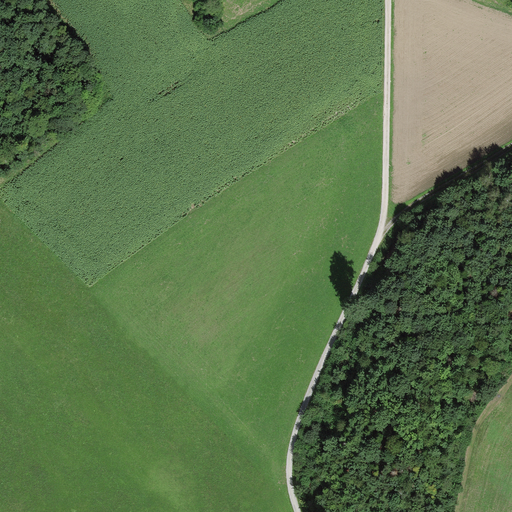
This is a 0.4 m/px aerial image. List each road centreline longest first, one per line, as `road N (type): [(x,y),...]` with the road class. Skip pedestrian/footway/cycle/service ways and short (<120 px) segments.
road 1 (track): [(388,0),(386,224),(296,434),(296,511)]
road 2 (track): [(511,133),(386,224)]
road 3 (track): [(454,511),(476,422),(511,376)]
